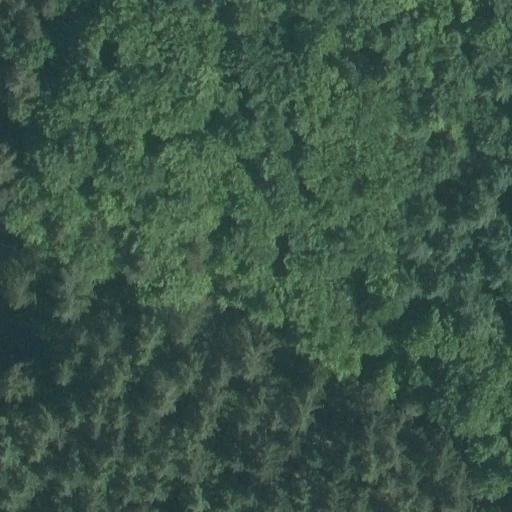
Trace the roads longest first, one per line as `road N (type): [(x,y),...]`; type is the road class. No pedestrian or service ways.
road 1 (track): [(5,172),(172,225),(347,318),(511,447)]
road 2 (track): [(72,0),(5,172)]
